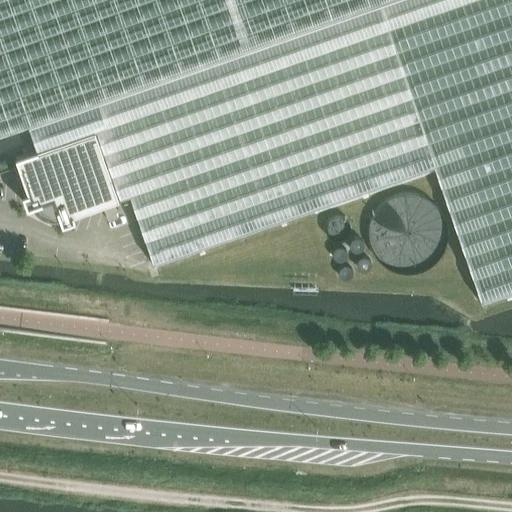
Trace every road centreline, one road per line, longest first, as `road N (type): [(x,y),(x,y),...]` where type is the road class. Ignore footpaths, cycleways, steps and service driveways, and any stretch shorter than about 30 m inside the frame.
road 1 (primary): [(511,427),(0,367)]
road 2 (primary): [(0,412),(317,447),(511,456)]
road 3 (track): [(0,478),(297,511)]
road 4 (track): [(361,511),(417,500),(511,510)]
